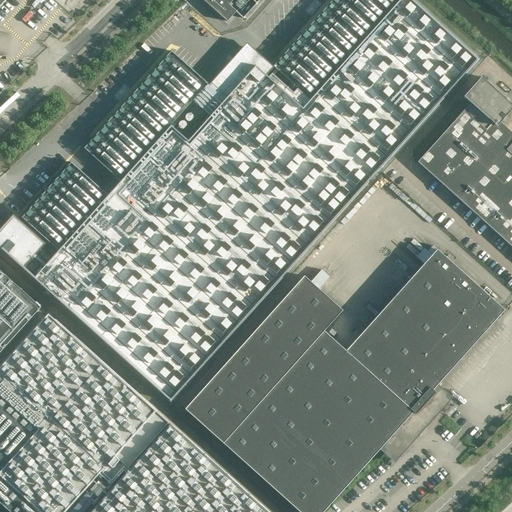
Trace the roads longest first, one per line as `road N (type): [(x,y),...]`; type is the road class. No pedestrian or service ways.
road 1 (unclassified): [(0,118),(124,0)]
road 2 (unknown): [(511,90),(490,73),(476,74),(402,160)]
